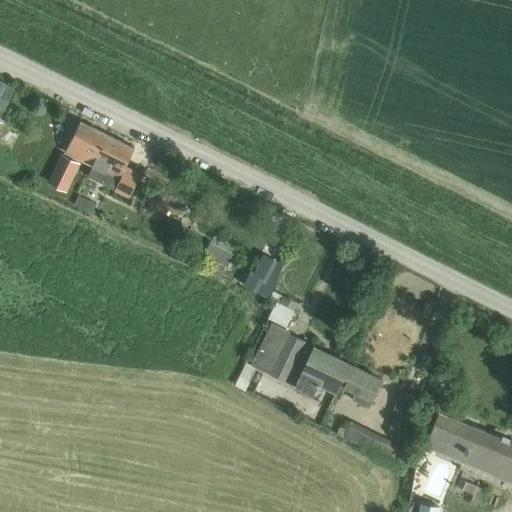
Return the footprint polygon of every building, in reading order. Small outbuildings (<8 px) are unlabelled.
[(0,134),(4,126),(0,124),(0,119),(15,89),(14,89),(0,82),(0,134)] [(65,154),(92,167),(108,135),(81,122),(65,154)] [(108,135),(92,167),(93,168),(88,178),(117,192),(118,192),(129,197),(140,175),(126,168),(135,149),(108,135)] [(81,164),(62,155),(49,182),(68,191),(81,164)] [(243,275),(237,286),(248,292),(250,289),(263,296),(265,292),(269,284),(273,286),(281,269),(282,267),(261,258),(253,276),(251,279),(243,275)] [(276,302),(268,319),(286,328),(294,311),(276,302)] [(251,365),(247,363),(246,363),(239,377),(249,382),(255,368),(269,374),(269,376),(286,384),(286,382),(314,395),(318,385),(333,392),(338,383),(348,363),(314,347),(314,346),(289,334),(291,332),(272,323),(251,365)] [(338,383),(333,392),(337,394),(340,388),(354,395),(352,400),(370,409),(384,380),(348,363),(338,383)] [(396,392),(390,430),(407,433),(413,395),(396,392)] [(511,442),(441,412),(425,447),(510,484),(511,478),(511,442)]
